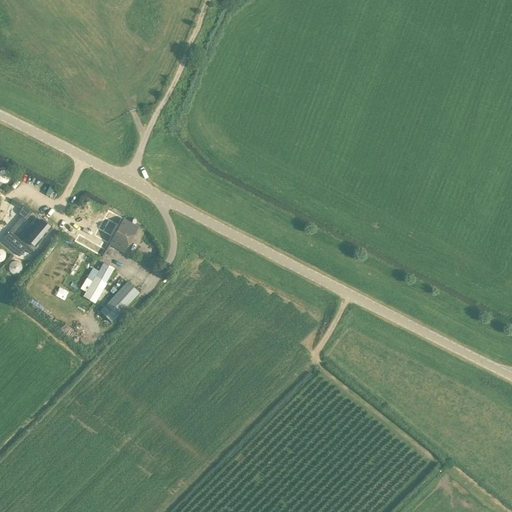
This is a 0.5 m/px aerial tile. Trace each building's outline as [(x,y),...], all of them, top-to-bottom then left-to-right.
[(12,200),(10,203),(20,209),(18,213),(21,216),(1,240),(19,256),(25,250),(30,254),(33,250),(14,234),(33,211),(12,200)] [(85,225),(80,232),(107,248),(109,244),(123,219),(108,210),(100,225),(109,230),(106,236),(85,225)] [(138,227),(123,219),(109,244),(123,253),(138,227)] [(50,229),(40,220),(25,239),(34,248),(50,229)] [(0,257),(0,271),(1,272),(8,264),(0,257)] [(95,277),(106,283),(114,270),(103,263),(95,277)] [(14,264),(8,268),(12,276),(19,272),(14,264)] [(139,293),(127,282),(99,311),(111,323),(139,293)]
